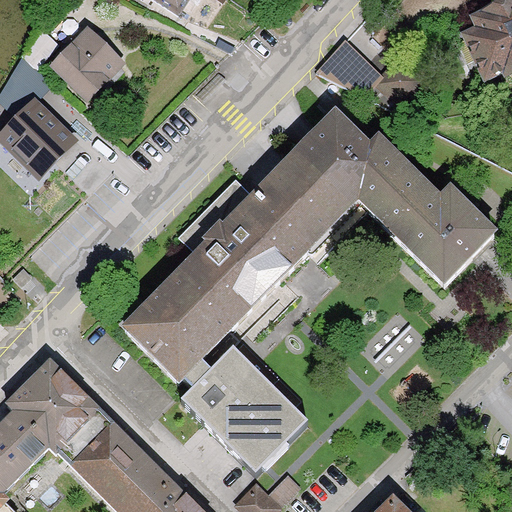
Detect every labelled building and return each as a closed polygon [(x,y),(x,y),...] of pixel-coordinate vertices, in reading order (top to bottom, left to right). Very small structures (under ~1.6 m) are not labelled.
[(235,0),(147,0),(235,55),(260,15),(235,0)] [(511,3),(470,23),(474,34),(460,42),(483,91),(502,82),(504,86),(511,82),(511,3)] [(102,34),(54,80),(108,136),(156,89),(102,34)] [(346,44),(315,76),(367,100),(375,92),(384,82),(380,79),(346,44)] [(397,61),(380,79),(384,82),(375,92),(404,112),(425,86),(397,61)] [(120,324),(184,387),(361,208),(444,289),(487,246),(340,101),(120,324)] [(45,103),(5,136),(52,192),(92,158),(45,103)] [(236,345),(179,397),(249,473),(305,422),(236,345)] [(202,511),(61,373),(0,434),(0,511),(37,511),(77,473),(117,511),(202,511)] [(271,494),(260,483),(237,507),(242,511),(281,511),(305,488),(291,474),(271,494)] [(402,511),(386,497),(371,511),(402,511)]
